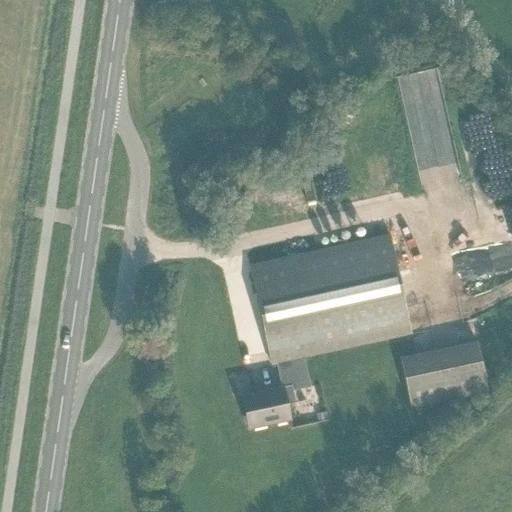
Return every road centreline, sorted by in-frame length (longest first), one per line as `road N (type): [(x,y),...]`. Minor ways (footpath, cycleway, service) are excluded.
road 1 (unclassified): [(64,374),(95,368),(111,349),(134,231),(138,155),(105,99)]
road 2 (secondary): [(64,374),(105,99)]
road 3 (secondary): [(45,511),(64,374)]
